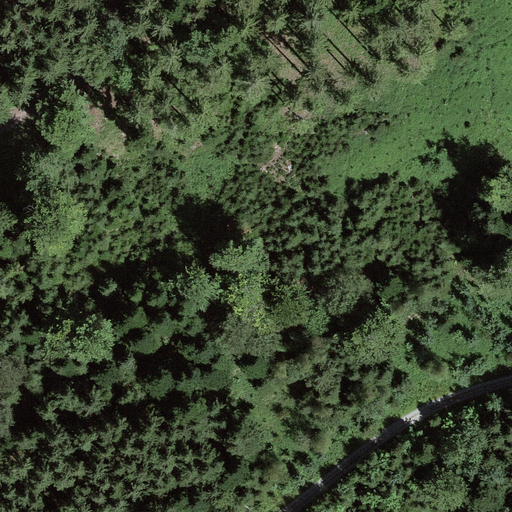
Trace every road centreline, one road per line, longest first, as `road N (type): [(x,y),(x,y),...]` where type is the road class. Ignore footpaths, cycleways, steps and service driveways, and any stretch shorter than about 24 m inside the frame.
road 1 (track): [(288,511),(393,428),(447,399),(511,380)]
road 2 (track): [(116,0),(81,63),(0,122)]
